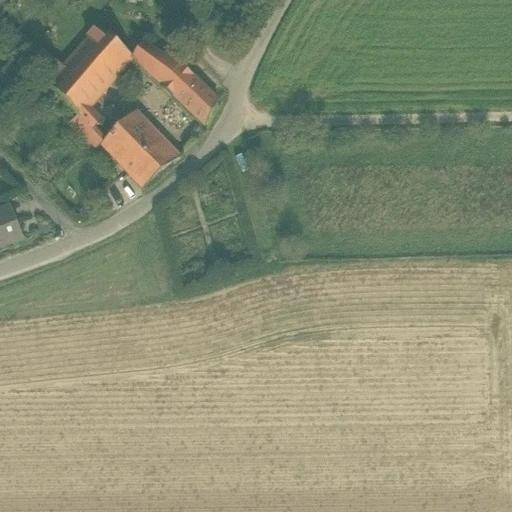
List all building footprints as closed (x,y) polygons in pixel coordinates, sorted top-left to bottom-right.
[(0,0),(0,17),(11,0),(0,0)] [(91,109),(133,61),(131,60),(133,59),(98,29),(49,86),(80,121),(91,133),(103,122),(91,109)] [(133,61),(162,88),(182,67),(143,45),(133,59),(131,60),(133,61)] [(162,88),(174,99),(194,79),(182,67),(162,88)] [(218,103),(194,79),(174,99),(205,128),(218,103)] [(118,163),(144,191),(181,159),(180,159),(136,113),(103,146),(118,163)] [(68,133),(90,158),(103,146),(91,133),(80,121),(68,133)] [(0,213),(0,226),(15,220),(11,209),(0,213)] [(15,220),(0,226),(0,247),(23,239),(15,220)]
